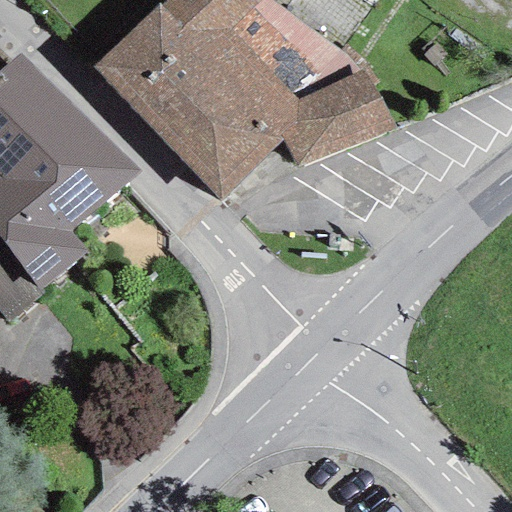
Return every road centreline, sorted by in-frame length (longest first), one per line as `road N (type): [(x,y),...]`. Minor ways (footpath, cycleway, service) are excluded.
road 1 (residential): [(320,353),(0,14)]
road 2 (tertiary): [(320,353),(511,184)]
road 3 (tertiary): [(155,511),(320,353)]
road 4 (unclassified): [(467,511),(320,353)]
